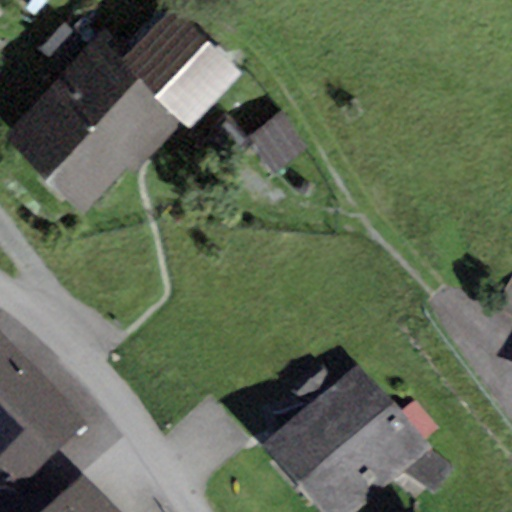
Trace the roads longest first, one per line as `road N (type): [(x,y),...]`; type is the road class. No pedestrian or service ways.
road 1 (track): [(467,327),(346,184),(281,65),(239,22),(203,0)]
road 2 (residential): [(196,511),(155,445),(71,340),(0,287)]
